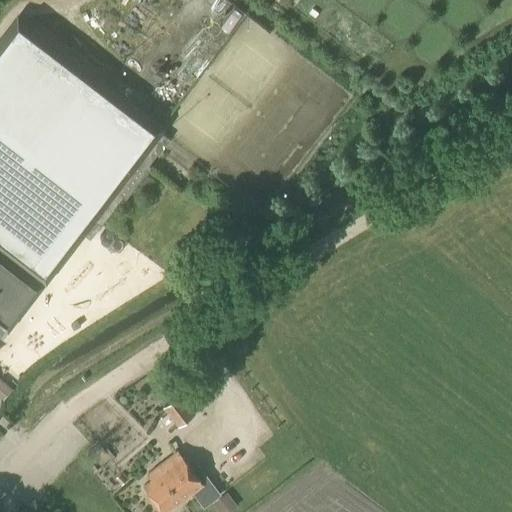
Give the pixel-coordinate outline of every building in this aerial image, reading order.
[(199,9),(209,0),(192,0),(191,1),(199,9)] [(225,16),(234,0),(233,0),(222,0),(216,10),(225,16)] [(19,25),(0,49),(0,334),(37,287),(24,277),(34,264),(44,272),(87,216),(100,226),(124,196),(111,186),(155,129),(19,25)] [(29,363),(149,296),(167,271),(133,248),(124,261),(86,235),(67,264),(68,263),(36,309),(42,319),(36,328),(41,337),(21,349),(20,350),(23,353),(29,363)] [(192,393),(209,382),(195,362),(179,373),(192,393)] [(178,426),(194,414),(179,395),(164,407),(178,426)] [(182,457),(177,451),(148,473),(152,479),(144,486),(163,511),(165,511),(203,483),(182,456),(182,457)]
